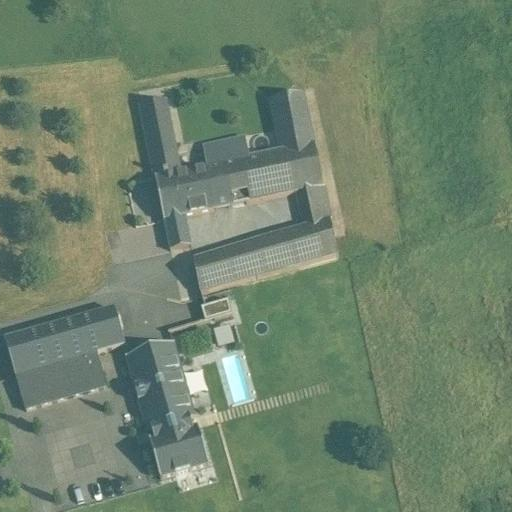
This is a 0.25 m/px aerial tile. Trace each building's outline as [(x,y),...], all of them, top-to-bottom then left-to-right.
[(192,58),(134,68),(137,89),(195,79),(192,58)] [(244,141),(203,149),(206,170),(215,213),(265,203),(265,202),(296,196),(304,230),(193,262),(200,295),(338,258),(304,97),(270,104),(281,156),(249,163),(244,141)] [(165,103),(141,108),(156,181),(177,177),(176,177),(179,176),(165,103)] [(176,177),(177,177),(156,181),(155,181),(163,223),(164,223),(184,219),(215,213),(206,170),(179,176),(176,177)] [(184,219),(164,223),(171,253),(190,249),(184,219)] [(114,314),(6,344),(16,378),(96,356),(124,348),(114,314)] [(6,344),(0,345),(0,383),(16,378),(6,344)] [(190,344),(173,348),(183,384),(200,379),(190,344)] [(173,348),(127,361),(148,432),(193,419),(183,384),(173,348)] [(96,356),(16,378),(26,413),(106,390),(96,356)] [(200,379),(183,384),(193,419),(199,437),(215,433),(200,379)] [(193,419),(148,432),(162,481),(207,468),(224,464),(216,436),(199,440),(199,437),(193,419)]
